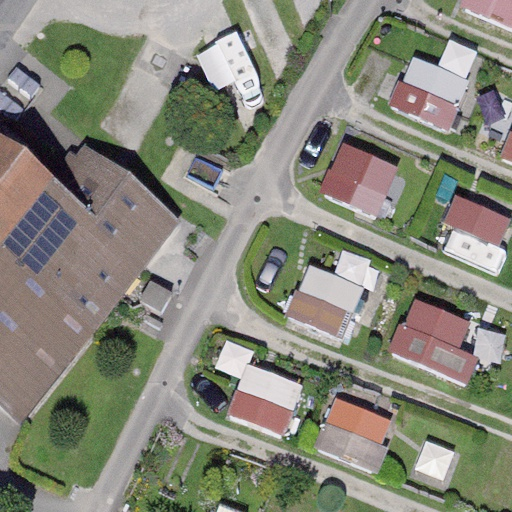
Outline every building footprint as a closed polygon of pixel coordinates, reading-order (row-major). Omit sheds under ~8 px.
[(511,0),(468,0),(463,14),(511,33),(511,0)] [(445,70),(410,63),(399,119),(464,132),(480,54),(450,47),(445,70)] [(0,404),(29,427),(161,262),(185,232),(79,148),(55,177),(0,133),(0,404)] [(387,223),(407,173),(348,150),(328,200),(387,223)] [(508,251),(511,241),(511,222),(458,199),(447,225),(508,251)] [(293,326),(353,344),(370,291),(310,272),(293,326)] [(473,388),(486,324),(408,308),(395,371),(473,388)] [(234,426),(295,440),(308,387),(247,373),(234,426)] [(389,447),(396,422),(338,407),(331,432),(389,447)]
